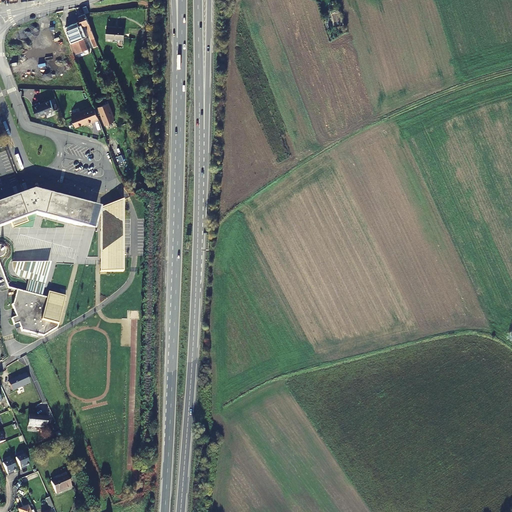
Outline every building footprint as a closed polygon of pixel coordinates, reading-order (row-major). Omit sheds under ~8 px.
[(97,47),(99,46),(86,14),(85,13),(79,15),(81,20),(82,20),(84,25),(86,24),(88,29),(88,30),(94,46),(96,45),(97,47)] [(121,19),(103,22),(105,33),(123,29),(121,19)] [(83,36),(86,35),(81,20),(65,26),(76,52),(90,47),(89,44),(87,45),(83,36)] [(6,51),(16,53),(19,35),(10,33),(6,51)] [(22,65),(29,79),(45,82),(48,80),(51,80),(55,78),(55,75),(63,71),(66,56),(58,41),(39,38),(30,43),(29,47),(25,49),(26,51),(25,57),(23,58),(22,65)] [(33,105),(38,117),(55,111),(51,100),(41,104),(40,103),(33,105)] [(101,113),(105,124),(115,121),(114,116),(109,102),(95,108),(97,115),(101,113)] [(93,123),(100,120),(95,108),(72,117),(76,128),(92,122),(93,123)] [(82,203),(34,190),(0,202),(0,227),(11,223),(12,228),(28,222),(26,218),(34,215),(76,226),(82,203)] [(123,272),(123,200),(100,208),(100,272),(123,272)] [(82,203),(76,226),(82,227),(88,204),(82,203)] [(88,204),(82,227),(89,229),(95,206),(88,204)] [(32,229),(36,215),(34,215),(26,218),(28,222),(13,228),(13,229),(32,229)] [(95,242),(77,237),(67,271),(85,276),(95,242)] [(25,292),(47,298),(48,292),(56,262),(12,262),(12,267),(12,269),(13,271),(15,274),(19,277),(28,280),(25,292)] [(57,328),(65,296),(48,292),(47,298),(17,290),(13,304),(12,305),(16,317),(11,318),(14,325),(18,324),(20,328),(21,332),(23,331),(43,337),(57,328)] [(87,293),(80,299),(85,305),(92,298),(87,293)] [(123,298),(114,302),(118,309),(126,304),(123,298)] [(61,315),(64,322),(84,313),(81,306),(61,315)] [(25,373),(8,380),(13,390),(30,382),(25,373)] [(36,413),(30,413),(29,425),(36,425),(36,426),(42,427),(42,426),(48,426),(48,415),(39,414),(38,415),(36,415),(36,413)] [(16,457),(21,469),(24,468),(24,467),(29,464),(25,453),(16,457)] [(3,463),(8,475),(11,473),(11,472),(16,470),(11,459),(3,463)] [(56,494),(71,489),(67,478),(52,483),(56,494)]
